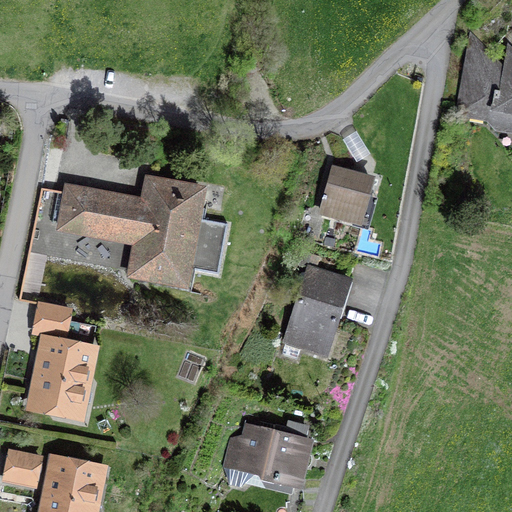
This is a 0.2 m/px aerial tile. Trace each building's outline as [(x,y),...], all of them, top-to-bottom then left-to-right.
[(511,0),(501,0),(476,25),(460,112),(484,117),(499,130),(501,120),(511,121),(511,71),(507,77),(486,55),(507,34),(511,5),(511,0)] [(324,196),(323,198),(326,199),(322,212),(347,219),(350,207),(362,211),(371,180),(335,170),(327,197),(324,196)] [(62,227),(138,241),(132,274),(184,283),(186,269),(218,275),(228,224),(196,218),(201,191),(149,181),(145,204),(69,189),(62,227)] [(309,269),(286,340),(326,353),(349,282),(309,269)] [(40,305),(34,332),(64,338),(69,311),(40,305)] [(33,406),(50,409),(57,405),(79,409),(86,405),(89,389),(85,383),(91,351),(46,342),(40,373),(34,371),(32,383),(37,390),(33,406)] [(295,482),(306,438),(302,438),(305,425),(292,422),(289,434),(245,424),(242,438),(231,440),(224,469),(230,485),(240,488),(253,475),(255,468),(262,470),(265,475),(275,477),(274,480),(278,481),(279,478),(295,482)] [(10,452),(5,480),(34,486),(40,458),(10,452)] [(41,502),(45,509),(44,511),(97,511),(98,509),(93,502),(100,470),(55,461),(49,492),(43,491),(41,502)]
